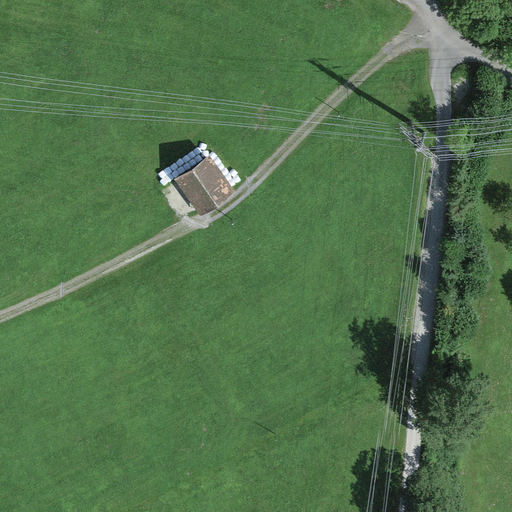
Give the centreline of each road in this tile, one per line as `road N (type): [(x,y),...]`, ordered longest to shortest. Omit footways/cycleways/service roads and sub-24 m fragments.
road 1 (track): [(437,21),(338,97),(207,217),(0,317)]
road 2 (track): [(452,42),(442,69),(441,181),(405,511)]
